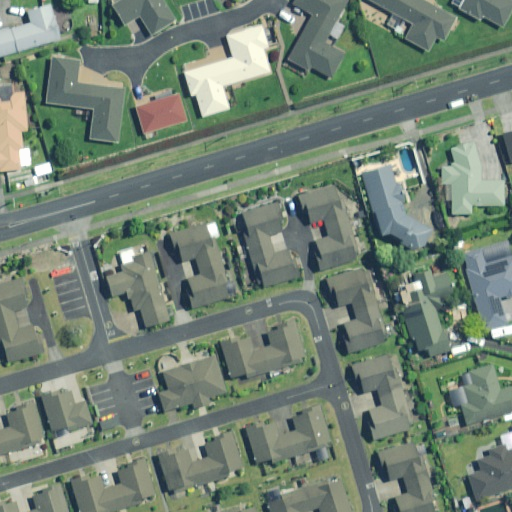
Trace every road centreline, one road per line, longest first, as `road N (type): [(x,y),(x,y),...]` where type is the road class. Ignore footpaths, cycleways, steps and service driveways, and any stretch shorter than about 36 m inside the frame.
road 1 (residential): [(70,208),(511,77)]
road 2 (residential): [(0,485),(335,383)]
road 3 (residential): [(111,351),(306,302),(335,383)]
road 4 (residential): [(269,0),(135,59),(87,56)]
road 5 (residential): [(70,208),(111,351)]
road 6 (residential): [(335,383),(372,511)]
